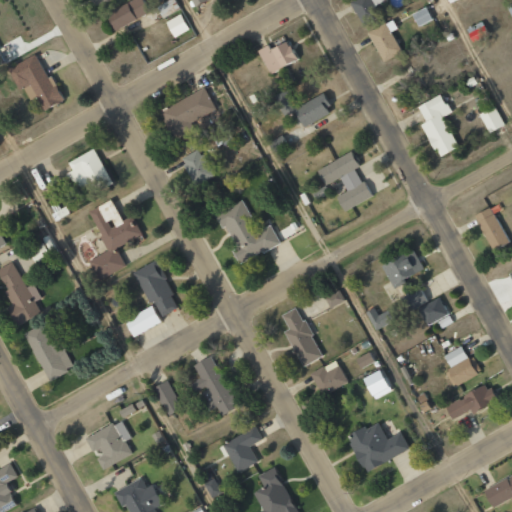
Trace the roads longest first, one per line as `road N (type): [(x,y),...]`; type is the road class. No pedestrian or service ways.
road 1 (residential): [(350,511),(56,0)]
road 2 (residential): [(511,154),(36,428)]
road 3 (residential): [(511,346),(315,0)]
road 4 (residential): [(0,172),(301,0)]
road 5 (residential): [(82,511),(0,363)]
road 6 (residential): [(380,511),(511,437)]
